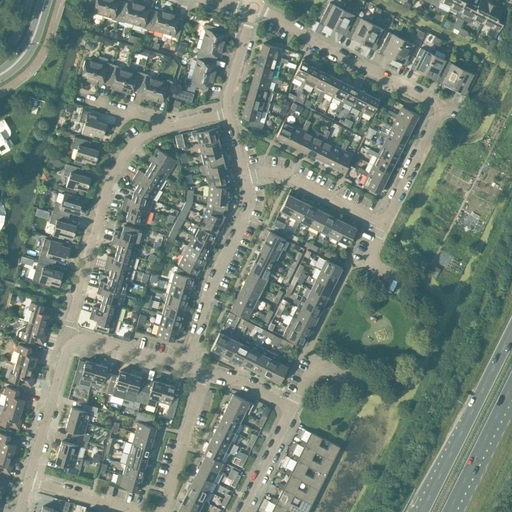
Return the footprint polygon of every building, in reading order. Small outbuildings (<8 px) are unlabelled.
[(94,11),(103,14),(107,0),(84,0),(82,10),(93,14),(94,11)] [(112,19),(118,21),(123,2),(118,0),(107,0),(103,14),(113,17),(112,19)] [(453,0),(450,7),(456,10),(454,14),(456,16),(457,17),(452,27),(459,30),(464,20),(472,3),(466,0),(453,0)] [(472,18),(482,23),(492,4),(486,1),(485,2),(481,0),(480,0),(478,5),(472,3),(464,20),(469,23),(472,18)] [(124,20),(133,23),(139,3),(129,1),(128,3),(123,2),(118,21),(123,22),(124,20)] [(335,27),(343,9),(329,2),(319,23),(325,26),(326,22),(335,27)] [(142,28),(148,29),(153,10),(148,9),(149,6),(139,3),(133,23),(143,25),(142,28)] [(489,35),(495,38),(505,18),(500,15),(502,10),(497,8),(497,7),(492,4),(482,23),(490,26),(488,29),(491,31),(489,35)] [(154,29),(163,31),(169,12),(159,9),(158,12),(153,10),(148,29),(153,31),(154,29)] [(347,37),(352,26),(348,24),(353,14),(343,9),(335,27),(343,31),(341,34),(347,37)] [(172,37),(178,38),(183,19),(178,18),(179,15),(169,12),(163,31),(173,34),(172,37)] [(362,40),(371,23),(357,16),(352,26),(347,37),(353,40),(354,36),(362,40)] [(369,48),(375,51),(385,30),(371,23),(362,40),(371,45),(369,48)] [(203,40),(223,45),(226,35),(223,34),(225,29),(206,24),(204,29),(206,30),(203,40)] [(394,56),(403,39),(389,32),(378,52),(384,55),(386,52),(394,56)] [(401,63),(406,66),(417,46),(403,39),(394,56),(402,60),(401,63)] [(197,54),(216,59),(217,55),(220,55),(223,45),(203,40),(201,49),(198,48),(197,54)] [(263,43),(260,53),(277,58),(276,60),(282,62),(283,58),(277,56),(280,48),(263,43)] [(417,68),(425,72),(434,55),(420,48),(410,68),(416,71),(417,68)] [(438,82),(448,62),(443,59),(445,56),(444,54),(436,50),(434,55),(425,72),(434,76),(432,79),(438,82)] [(260,53),(257,64),(274,69),(276,60),(277,58),(260,53)] [(195,70),(214,75),(217,65),(215,64),(216,59),(197,54),(195,59),(198,60),(195,70)] [(81,78),(91,81),(97,62),(87,59),(86,61),(84,60),(82,67),(84,68),(81,78)] [(303,82),(311,66),(301,61),(293,77),(302,81),(303,82)] [(102,81),(107,83),(112,64),(107,62),(106,64),(97,62),(91,81),(101,84),(102,81)] [(445,82),(453,86),(462,69),(448,62),(438,82),(444,85),(445,82)] [(111,87),(121,90),(127,70),(117,68),(118,65),(112,64),(107,83),(112,84),(111,87)] [(257,64),(254,74),(271,79),(270,81),(275,83),(277,79),(271,77),(274,69),(257,64)] [(313,87),(321,71),(311,66),(303,82),(302,81),(299,86),(303,87),(305,83),(313,87)] [(460,93),(466,96),(477,74),(475,73),(474,75),(462,69),(453,86),(462,90),(460,93)] [(132,90),(137,92),(142,72),(137,71),(136,73),(127,70),(121,90),(131,93),(132,90)] [(188,84),(207,90),(209,85),(211,85),(214,75),(195,70),(192,79),(190,78),(188,84)] [(323,91),(331,75),(321,71),(313,87),(321,90),(323,91)] [(141,95),(151,98),(157,79),(147,76),(148,74),(142,72),(137,92),(142,93),(141,95)] [(254,74),(251,84),(268,89),(270,81),(271,79),(254,74)] [(333,96),(341,80),(331,75),(323,91),(321,90),(318,95),(322,97),(325,92),(333,96)] [(151,98),(161,101),(162,99),(167,100),(173,81),(167,79),(166,82),(157,79),(151,98)] [(342,101),(350,85),(341,80),(333,96),(340,100),(342,101)] [(251,84),(248,95),(270,101),(273,91),(268,89),(251,84)] [(344,102),(352,106),(360,90),(350,85),(342,101),(340,100),(338,105),(342,107),(344,102)] [(184,91),(174,88),(172,96),(182,99),(184,91)] [(352,106),(360,110),(361,111),(369,95),(360,90),(352,106)] [(30,105),(38,107),(38,105),(43,107),(45,101),(28,95),(26,101),(30,103),(30,105)] [(245,105),(262,110),(267,112),(270,101),(248,95),(245,105)] [(357,115),(361,116),(363,112),(371,116),(379,100),(369,95),(361,111),(360,110),(357,115)] [(252,119),(259,121),(262,110),(245,105),(242,116),(252,119)] [(397,116),(413,124),(418,114),(402,106),(398,114),(397,116)] [(94,134),(102,137),(106,123),(96,121),(98,115),(82,110),(79,121),(85,122),(82,133),(93,136),(94,134)] [(392,126),(408,134),(413,124),(397,116),(398,114),(393,112),(391,116),(396,118),(392,126)] [(0,150),(0,151),(1,153),(10,148),(6,141),(7,140),(6,138),(8,137),(9,136),(10,135),(10,134),(10,133),(10,132),(10,131),(10,129),(4,119),(0,121),(0,150)] [(252,119),(250,123),(260,129),(263,123),(259,121),(252,119)] [(276,136),(286,141),(294,125),(284,120),(276,136)] [(286,141),(296,146),(304,130),(306,131),(308,126),(304,124),(302,129),(294,125),(286,141)] [(387,136),(403,144),(408,134),(392,126),(388,134),(387,136)] [(196,132),(199,143),(219,138),(217,132),(220,131),(219,127),(196,132)] [(296,146),(305,151),(313,135),(306,131),(304,130),(296,146)] [(382,145),(398,153),(403,144),(387,136),(388,134),(383,131),(381,135),(386,138),(382,145)] [(305,151),(315,156),(323,140),(325,141),(327,136),(323,134),(321,139),(313,135),(305,151)] [(86,161),(95,163),(99,150),(89,147),(90,141),(74,136),(71,147),(77,149),(74,159),(85,163),(86,161)] [(199,143),(201,153),(224,148),(223,144),(220,144),(219,138),(199,143)] [(315,156),(325,161),(333,145),(325,141),(323,140),(315,156)] [(325,161),(334,165),(342,149),(344,150),(347,145),(343,144),(340,148),(333,145),(325,161)] [(378,155),(394,163),(398,153),(382,145),(379,153),(378,155)] [(148,167),(165,178),(173,166),(172,165),(175,159),(156,148),(149,160),(152,161),(148,167)] [(201,153),(204,164),(224,159),(222,153),(225,152),(224,148),(201,153)] [(334,165),(344,170),(352,154),(344,150),(342,149),(334,165)] [(373,165),(389,173),(394,163),(378,155),(379,153),(374,151),(372,154),(377,157),(373,165)] [(204,164),(206,174),(229,169),(228,164),(225,165),(224,159),(204,164)] [(78,188),(87,190),(91,177),(81,174),(83,168),(66,163),(63,174),(69,176),(66,186),(78,190),(78,188)] [(368,174),(384,182),(389,173),(373,165),(369,172),(368,174)] [(135,175),(159,189),(165,178),(148,167),(145,173),(138,169),(135,175)] [(206,174),(209,185),(225,184),(225,181),(229,181),(227,174),(230,173),(229,169),(206,174)] [(363,184),(379,192),(384,182),(368,174),(369,172),(364,170),(362,174),(367,176),(363,184)] [(134,191),(152,199),(159,189),(135,175),(132,180),(138,184),(134,191)] [(209,185),(208,196),(231,198),(231,193),(229,193),(229,187),(226,186),(225,184),(209,185)] [(123,203),(149,211),(152,199),(134,191),(131,199),(124,197),(123,203)] [(52,212),(68,217),(70,211),(80,214),(84,200),(75,198),(76,196),(64,193),(61,203),(55,201),(52,212)] [(290,215),(298,199),(288,194),(280,210),(290,215)] [(208,196),(207,206),(223,211),(223,208),(227,209),(228,202),(230,203),(231,198),(208,196)] [(296,228),(300,220),(308,204),(298,199),(290,215),(296,218),(292,226),(296,228)] [(126,218),(145,224),(149,211),(123,203),(121,209),(128,211),(126,218)] [(300,220),(309,225),(317,209),(308,204),(300,220)] [(207,206),(202,216),(223,226),(225,222),(222,221),(225,215),(222,214),(223,211),(207,206)] [(309,225),(319,230),(327,214),(317,209),(309,225)] [(64,236),(73,239),(77,225),(67,222),(68,217),(52,212),(49,222),(55,224),(52,235),(64,238),(64,236)] [(319,230),(329,235),(337,218),(327,214),(319,230)] [(202,216),(197,226),(216,235),(218,229),(221,230),(223,226),(202,216)] [(329,235),(338,239),(346,223),(337,218),(329,235)] [(338,239),(349,244),(357,228),(346,223),(338,239)] [(113,236),(139,244),(143,230),(124,225),(122,232),(115,230),(113,236)] [(197,226),(193,235),(213,246),(215,242),(213,240),(216,235),(197,226)] [(264,241),(280,249),(286,239),(269,231),(264,241)] [(193,235),(188,245),(206,254),(209,248),(211,250),(213,246),(193,235)] [(116,251),(136,256),(139,244),(113,236),(111,242),(118,244),(116,251)] [(41,248),(38,259),(55,264),(56,258),(66,261),(70,248),(61,245),(62,243),(50,240),(45,238),(41,248)] [(260,251),(276,259),(280,249),(264,241),(260,251)] [(188,245),(183,255),(204,265),(206,261),(203,260),(206,254),(188,245)] [(106,261),(132,269),(136,256),(116,251),(114,257),(107,255),(106,261)] [(255,261),(271,269),(276,259),(260,251),(255,261)] [(178,265),(196,274),(199,268),(202,269),(204,265),(183,255),(178,265)] [(35,269),(32,280),(38,282),(50,285),(50,283),(59,286),(63,272),(53,269),(55,264),(38,259),(35,269)] [(321,269),(337,277),(342,267),(326,259),(321,269)] [(109,276),(128,282),(132,269),(106,261),(104,267),(111,269),(109,276)] [(250,270),(266,278),(271,269),(255,261),(250,270)] [(316,279),(332,287),(337,277),(321,269),(316,279)] [(245,280),(261,288),(266,278),(250,270),(245,280)] [(174,272),(171,283),(193,289),(194,285),(192,284),(194,278),(174,272)] [(98,287),(125,294),(128,282),(109,276),(107,282),(100,280),(98,287)] [(311,289),(327,297),(332,287),(316,279),(311,289)] [(240,290),(256,298),(261,288),(245,280),(240,290)] [(171,283),(168,293),(188,299),(189,293),(192,293),(193,289),(171,283)] [(101,301),(121,307),(125,294),(98,287),(96,293),(103,295),(101,301)] [(306,298),(322,306),(327,297),(311,289),(306,298)] [(235,299),(252,307),(256,298),(240,290),(235,299)] [(168,293),(165,303),(187,310),(188,306),(186,305),(188,299),(168,293)] [(297,306),(317,316),(322,306),(306,298),(302,296),(297,306)] [(149,304),(152,305),(153,300),(150,299),(144,297),(142,306),(148,307),(149,304)] [(230,309),(246,318),(252,307),(235,299),(230,309)] [(91,312),(117,320),(121,307),(101,301),(100,308),(93,306),(91,312)] [(28,320),(46,326),(47,320),(50,321),(53,309),(44,306),(44,305),(31,302),(29,309),(31,310),(28,320)] [(165,303),(162,314),(182,320),(183,313),(186,314),(187,310),(165,303)] [(292,315),(313,326),(317,316),(297,306),(292,315)] [(94,327),(114,333),(117,320),(91,312),(89,318),(96,320),(94,327)] [(162,314),(159,324),(181,331),(182,326),(180,326),(182,320),(162,314)] [(287,325),(308,335),(313,326),(292,315),(287,325)] [(33,341),(43,344),(46,332),(44,331),(46,326),(28,320),(26,328),(23,327),(18,330),(16,337),(33,342),(33,341)] [(156,335),(175,341),(177,334),(180,335),(181,331),(159,324),(156,335)] [(282,335),(303,346),(308,335),(287,325),(282,335)] [(211,348),(221,353),(229,337),(219,332),(211,348)] [(221,353),(231,358),(239,342),(229,337),(221,353)] [(231,358),(240,363),(249,347),(239,342),(231,358)] [(249,347),(240,363),(250,368),(261,346),(251,342),(249,347)] [(16,363),(33,368),(35,362),(37,363),(41,351),(31,348),(18,344),(16,351),(19,352),(16,363)] [(250,368),(260,373),(271,351),(261,346),(250,368)] [(269,378),(278,361),(280,356),(271,351),(260,373),(269,378)] [(90,386),(91,381),(97,363),(86,360),(82,373),(76,371),(72,382),(79,384),(80,383),(90,386)] [(269,378),(280,383),(288,366),(278,361),(269,378)] [(21,383),(31,386),(34,374),(32,374),(33,368),(16,363),(13,373),(10,373),(8,380),(21,384),(21,383)] [(91,381),(90,385),(100,388),(100,390),(106,392),(110,381),(103,379),(107,366),(97,363),(91,381)] [(106,392),(123,397),(130,373),(120,370),(116,383),(110,381),(106,392)] [(123,397),(140,402),(144,391),(137,389),(141,376),(130,373),(123,397)] [(158,400),(159,401),(164,383),(154,380),(150,393),(144,391),(140,402),(156,407),(158,400)] [(166,415),(173,417),(178,401),(171,399),(175,386),(164,383),(159,401),(169,404),(166,415)] [(3,405),(21,410),(23,404),(25,405),(29,393),(19,390),(6,386),(4,393),(7,394),(3,405)] [(228,404),(244,412),(248,414),(253,404),(233,394),(228,404)] [(68,417),(86,422),(89,412),(96,414),(98,407),(86,404),(84,410),(72,407),(68,417)] [(228,404),(223,414),(239,422),(244,412),(228,404)] [(9,425),(18,428),(22,417),(19,416),(21,410),(3,405),(0,416),(0,415),(0,423),(8,426),(9,425)] [(223,414),(218,423),(234,431),(239,422),(223,414)] [(76,438),(88,441),(90,435),(83,433),(86,422),(68,417),(65,428),(73,430),(71,436),(76,438)] [(135,433),(153,438),(156,427),(138,422),(135,433)] [(218,423),(213,433),(230,441),(234,431),(218,423)] [(304,446),(315,452),(323,456),(333,461),(340,446),(331,441),(327,448),(319,444),(323,437),(311,431),(306,441),(304,446)] [(0,451),(12,455),(14,450),(16,450),(20,438),(10,436),(10,435),(0,432),(0,451)] [(132,443),(150,448),(153,438),(135,433),(132,443)] [(213,433),(209,443),(225,451),(229,453),(234,443),(230,441),(213,433)] [(59,451),(76,456),(79,446),(86,448),(88,441),(76,438),(75,444),(62,440),(59,451)] [(129,453),(147,459),(150,448),(132,443),(129,453)] [(204,453),(222,462),(222,461),(220,460),(225,451),(209,443),(204,453)] [(297,460),(308,466),(316,470),(326,475),(333,461),(323,456),(320,463),(312,459),(315,452),(304,446),(299,455),(297,460)] [(0,470),(9,474),(13,462),(10,461),(12,455),(0,451),(0,470)] [(59,451),(56,462),(68,465),(67,472),(78,475),(80,468),(83,458),(76,456),(59,451)] [(126,464),(144,469),(147,459),(129,453),(126,464)] [(201,464),(217,471),(222,462),(204,453),(203,453),(206,454),(201,464)] [(309,484),(319,489),(326,475),(316,470),(313,477),(305,474),(308,466),(297,460),(292,470),(289,475),(301,480),(309,484)] [(123,474),(141,479),(144,469),(126,464),(123,474)] [(196,473),(212,481),(217,471),(201,464),(196,473)] [(115,483),(138,490),(141,479),(123,474),(118,473),(115,483)] [(191,483),(208,491),(212,481),(196,473),(191,483)] [(302,499),(312,504),(319,489),(309,484),(305,492),(298,488),(301,480),(289,475),(285,484),(282,489),(294,495),(302,499)] [(187,492),(203,500),(208,491),(191,483),(187,492)] [(275,503),(287,509),(292,511),(307,511),(312,504),(302,499),(298,506),(290,502),(294,495),(282,489),(278,498),(275,503)] [(182,502),(198,510),(203,500),(187,492),(182,502)] [(177,511),(197,511),(198,510),(182,502),(177,511)] [(40,511),(67,511),(69,507),(57,503),(55,510),(43,506),(40,511)] [(285,511),(287,509),(275,503),(270,511),(285,511)]
